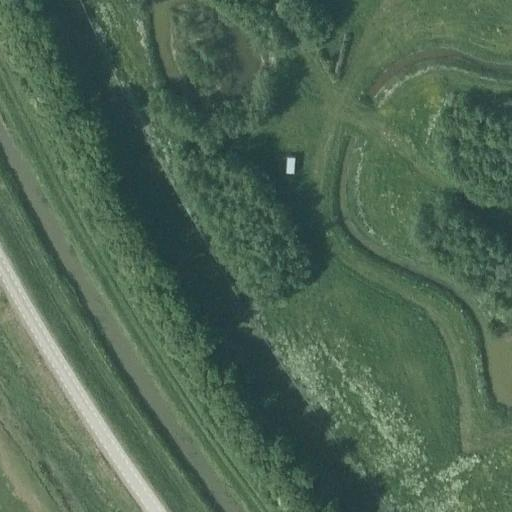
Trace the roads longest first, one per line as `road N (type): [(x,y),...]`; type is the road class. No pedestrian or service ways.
road 1 (track): [(0,70),(235,480),(261,511)]
road 2 (unclassified): [(144,511),(0,272)]
